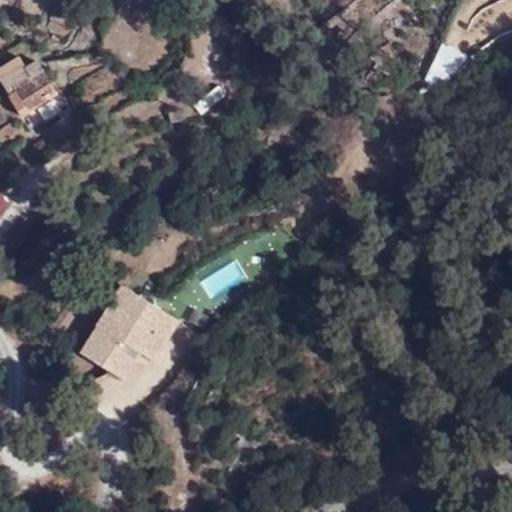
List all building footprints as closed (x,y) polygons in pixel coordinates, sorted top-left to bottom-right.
[(0,65),(0,69),(19,58),(17,55),(0,65)] [(19,58),(0,69),(0,82),(20,117),(40,105),(58,95),(38,58),(24,66),(19,58)] [(217,85),(193,103),(201,114),(225,96),(217,85)] [(58,95),(40,105),(54,129),(75,116),(60,92),(58,95)] [(0,209),(9,205),(1,190),(0,190),(0,209)] [(92,335),(117,351),(123,342),(136,351),(149,360),(164,337),(157,333),(169,316),(124,287),(92,335)] [(157,333),(164,337),(175,320),(169,316),(157,333)] [(81,352),(120,377),(136,351),(123,342),(117,351),(92,335),(81,352)]
